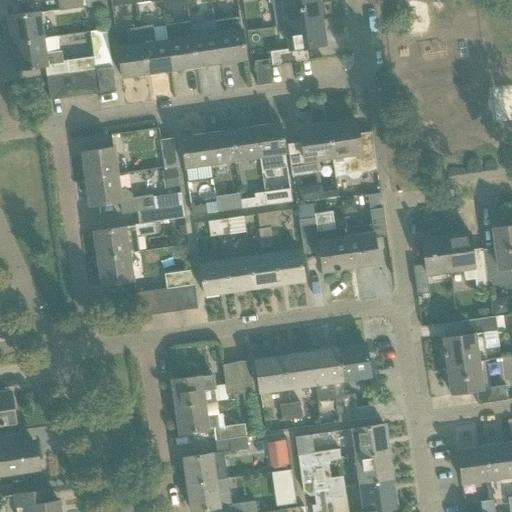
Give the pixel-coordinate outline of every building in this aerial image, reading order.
[(56,0),(58,11),(86,7),(101,5),(100,0),(56,0)] [(300,0),(299,0),(298,0),(264,0),(265,3),(269,3),(270,5),(279,3),(283,27),(320,21),(317,0),(300,0)] [(273,28),(283,27),(279,3),(270,5),(273,28)] [(7,16),(11,45),(56,39),(55,37),(42,39),(38,12),(7,16)] [(213,21),(219,64),(243,60),(243,62),(244,62),(239,17),(213,21)] [(164,25),(166,40),(170,70),(195,67),(190,37),(189,26),(188,21),(164,25)] [(320,21),(283,27),(286,50),(269,53),(271,66),(306,61),(306,60),(307,60),(305,48),(324,45),(320,21)] [(189,26),(190,37),(195,67),(218,63),(213,22),(189,26)] [(152,26),(139,28),(146,74),(170,70),(166,40),(154,42),(152,26)] [(128,46),(116,48),(121,78),(146,74),(139,28),(126,30),(128,46)] [(56,39),(11,45),(14,70),(46,66),(46,65),(61,63),(59,52),(58,52),(56,39)] [(65,62),(67,74),(71,74),(83,72),(95,70),(111,68),(111,67),(110,67),(108,57),(93,59),(93,58),(65,62)] [(256,86),(271,84),(267,60),(253,62),(256,86)] [(111,68),(95,70),(98,93),(115,91),(111,68)] [(95,70),(83,72),(86,95),(98,93),(95,70)] [(83,72),(71,74),(74,97),(86,95),(83,72)] [(67,74),(58,76),(62,99),(74,97),(71,74),(67,74)] [(46,77),(46,81),(49,101),(62,99),(58,76),(46,77)] [(355,121),(326,125),(332,159),(335,178),(345,177),(351,181),(358,180),(361,174),(376,172),(370,133),(356,135),(355,121)] [(279,123),(254,127),(258,158),(284,154),(279,123)] [(332,159),(326,125),(298,130),(300,143),(286,145),(291,177),(319,173),(317,161),(332,159)] [(254,127),(229,130),(234,161),(258,158),(254,127)] [(229,130),(205,134),(209,165),(234,161),(229,130)] [(205,134),(180,138),(184,168),(209,165),(205,134)] [(172,138),(159,140),(162,164),(145,166),(146,170),(162,168),(164,168),(175,167),(172,138)] [(81,152),(85,180),(117,175),(113,148),(81,152)] [(167,186),(178,185),(175,167),(164,168),(167,186)] [(117,175),(85,180),(89,206),(121,201),(119,190),(117,175)] [(299,202),(337,197),(336,191),(322,193),(321,186),(297,189),(299,202)] [(286,189),(263,192),(265,206),(287,203),(286,189)] [(254,198),(240,200),(241,209),(265,206),(263,192),(253,193),(254,198)] [(179,193),(152,197),(154,209),(181,205),(179,193)] [(217,212),(226,211),(241,209),(240,200),(239,194),(215,197),(217,212)] [(369,210),(381,209),(379,194),(366,196),(369,210)] [(343,219),(342,200),(326,201),(327,220),(343,219)] [(153,234),(151,223),(183,218),(181,205),(153,209),(137,212),(137,213),(139,225),(124,227),(112,229),(92,231),(96,260),(128,255),(128,254),(137,253),(135,237),(153,234)] [(206,214),(205,205),(190,207),(191,216),(206,214)] [(296,207),(298,220),(312,218),(310,205),(296,207)] [(343,228),(349,268),(377,264),(373,239),(386,237),(381,209),(369,210),(370,224),(343,228)] [(277,212),(267,213),(269,228),(279,227),(277,212)] [(260,256),(249,258),(253,287),(277,284),(273,255),(269,228),(267,213),(255,215),(258,229),(257,230),(260,256)] [(312,218),(298,220),(302,249),(318,247),(321,272),(334,270),(334,272),(339,271),(339,269),(349,268),(343,228),(316,232),(314,218),(312,218)] [(228,219),(218,220),(220,235),(230,234),(228,219)] [(410,220),(410,232),(435,231),(434,219),(410,220)] [(206,222),(209,237),(220,235),(218,220),(206,222)] [(482,251),(486,286),(487,287),(511,284),(509,267),(511,267),(511,226),(502,228),(502,232),(492,233),(494,249),(482,251)] [(467,233),(445,236),(450,271),(462,269),(464,281),(474,280),(475,287),(486,286),(482,251),(481,249),(470,251),(467,233)] [(423,265),(412,266),(416,295),(428,293),(425,274),(450,271),(445,236),(422,239),(422,237),(420,237),(423,265)] [(298,251),(273,255),(277,284),(302,280),(298,251)] [(128,255),(96,260),(100,285),(132,281),(128,255)] [(249,258),(224,262),(228,291),(253,287),(249,258)] [(224,262),(199,266),(203,295),(228,291),(224,262)] [(164,278),(166,290),(170,289),(182,288),(194,286),(192,274),(164,278)] [(194,286),(182,288),(185,310),(197,308),(194,286)] [(182,288),(170,289),(173,312),(185,310),(182,288)] [(166,290),(157,291),(161,314),(173,312),(170,289),(166,290)] [(157,291),(146,293),(149,315),(161,314),(157,291)] [(134,295),(134,297),(137,317),(149,315),(146,293),(134,295)] [(492,316),(508,314),(506,296),(491,299),(492,316)] [(446,366),(485,361),(484,348),(482,333),(496,331),(494,318),(461,322),(463,336),(442,339),(444,352),(442,352),(442,357),(444,357),(446,366)] [(463,336),(461,322),(440,325),(442,339),(463,336)] [(499,346),(496,331),(482,333),(484,348),(499,346)] [(365,344),(336,348),(341,380),(369,376),(365,344)] [(336,348),(309,352),(314,384),(313,384),(315,401),(333,399),(335,414),(336,413),(337,423),(347,421),(343,396),(341,380),(336,348)] [(309,352),(282,356),(286,388),(313,384),(314,384),(309,352)] [(282,356),(254,360),(259,392),(286,388),(282,356)] [(223,365),(226,385),(228,396),(251,393),(246,361),(223,365)] [(485,361),(446,366),(450,394),(475,390),(477,404),(506,400),(504,386),(488,387),(485,361)] [(171,380),(175,407),(214,402),(212,388),(213,388),(211,374),(171,380)] [(0,424),(3,424),(3,423),(14,422),(11,401),(5,402),(3,392),(0,392),(0,424)] [(353,394),(343,396),(347,421),(375,417),(373,405),(355,408),(353,394)] [(214,402),(175,407),(179,434),(212,429),(214,441),(245,437),(243,424),(219,428),(217,415),(216,415),(214,402)] [(298,402),(289,404),(291,420),(301,419),(298,402)] [(278,405),(281,422),(291,420),(289,404),(278,405)] [(351,429),(355,456),(387,452),(383,424),(351,429)] [(216,453),(182,458),(186,485),(214,481),(226,479),(224,466),(222,453),(224,452),(238,450),(247,449),(246,443),(245,437),(214,441),(216,453)] [(254,464),(274,464),(273,438),(253,438),(254,464)] [(32,441),(12,444),(0,445),(0,470),(1,474),(36,469),(32,441)] [(511,451),(511,443),(484,447),(488,479),(511,475),(511,451)] [(484,447),(456,451),(461,483),(488,479),(484,447)] [(339,459),(338,449),(307,454),(309,463),(339,459)] [(387,452),(355,456),(359,484),(391,479),(387,452)] [(339,459),(309,463),(297,465),(301,492),(308,497),(312,496),(313,496),(312,491),(343,486),(341,476),(329,478),(326,462),(340,459),(339,459)] [(214,481),(186,485),(190,511),(223,506),(223,511),(263,511),(262,500),(254,502),(230,505),(226,479),(214,481)] [(391,479),(359,484),(363,511),(388,508),(395,507),(391,479)] [(310,506),(310,511),(347,511),(346,505),(343,486),(312,491),(313,496),(312,496),(314,505),(310,506)] [(49,490),(30,493),(13,495),(15,511),(58,511),(57,501),(51,502),(49,490)] [(480,502),(480,511),(493,511),(492,500),(480,502)]
